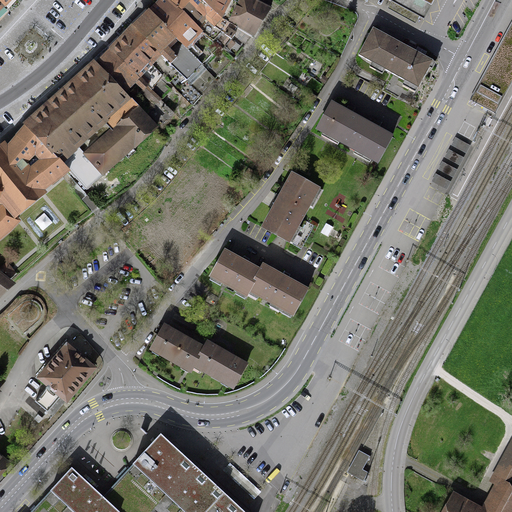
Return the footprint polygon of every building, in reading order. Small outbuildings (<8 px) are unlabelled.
[(200,32),(168,0),(164,0),(151,13),(174,36),(173,37),(184,47),(197,60),(203,54),(190,41),(200,32)] [(204,19),(183,0),(168,0),(200,32),(201,31),(213,41),(221,33),(212,27),(204,19)] [(212,27),(221,33),(243,48),(251,37),(237,28),(237,27),(229,23),(219,18),(199,0),(183,0),(204,19),(212,27)] [(231,0),(199,0),(219,18),(229,23),(237,27),(237,28),(251,37),(251,36),(253,37),(271,8),(257,1),(255,0),(240,0),(239,4),(231,0)] [(388,0),(420,17),(429,0),(388,0)] [(174,36),(151,13),(135,29),(185,79),(189,83),(204,67),(197,60),(184,47),(173,37),(174,36)] [(511,82),(511,24),(470,99),(495,112),(511,82)] [(419,87),(434,58),(373,27),(358,56),(419,87)] [(126,38),(161,74),(169,65),(173,69),(170,72),(180,82),(185,79),(135,29),(126,38)] [(161,74),(126,38),(113,52),(136,75),(148,86),(147,86),(160,100),(161,99),(161,100),(172,89),(162,80),(153,91),(151,89),(162,76),(161,74)] [(136,75),(113,52),(99,65),(97,63),(97,64),(125,93),(136,82),(144,90),(142,91),(148,97),(149,96),(157,103),(160,100),(147,86),(148,86),(136,75)] [(125,93),(97,64),(95,65),(96,65),(75,84),(64,94),(63,93),(62,94),(63,95),(52,104),(50,105),(51,106),(28,126),(27,125),(26,127),(27,127),(27,128),(68,172),(69,172),(75,179),(76,178),(86,190),(103,175),(103,176),(156,128),(129,98),(130,98),(125,93)] [(206,69),(193,82),(203,93),(215,79),(206,69)] [(189,84),(181,91),(194,104),(202,96),(189,84)] [(161,126),(174,114),(160,100),(157,103),(147,111),(161,126)] [(316,129),(347,146),(362,119),(331,102),(316,129)] [(393,136),(362,119),(347,146),(378,163),(393,136)] [(0,200),(6,207),(12,214),(15,212),(16,213),(40,194),(39,192),(50,183),(51,184),(64,173),(66,172),(67,173),(68,172),(27,128),(26,130),(19,138),(7,152),(6,150),(3,152),(4,152),(0,155),(0,200)] [(466,152),(471,145),(456,136),(452,144),(466,152)] [(460,165),(464,158),(450,149),(445,157),(460,165)] [(452,177),(456,169),(441,161),(437,168),(452,177)] [(319,188),(291,173),(261,228),(290,243),(319,188)] [(447,189),(452,182),(437,174),(433,181),(447,189)] [(0,237),(9,230),(18,221),(12,214),(6,207),(0,211),(0,237)] [(248,294),(261,269),(226,251),(213,276),(248,294)] [(13,272),(7,264),(0,270),(0,274),(5,280),(13,272)] [(308,288),(263,264),(261,269),(249,290),(295,314),(308,288)] [(0,291),(9,284),(0,276),(0,291)] [(164,325),(152,348),(193,370),(196,364),(205,347),(164,325)] [(208,342),(196,364),(234,386),(246,365),(208,342)] [(83,360),(67,346),(40,378),(49,385),(35,401),(53,416),(96,365),(86,356),(83,360)] [(246,511),(151,425),(135,430),(126,424),(120,432),(111,425),(97,441),(30,511),(246,511)] [(511,458),(496,490),(507,495),(510,488),(511,488),(511,458)] [(230,462),(223,469),(254,499),(261,491),(230,462)] [(498,511),(484,511),(457,498),(449,511),(511,511),(511,488),(510,488),(507,495),(498,511)]
